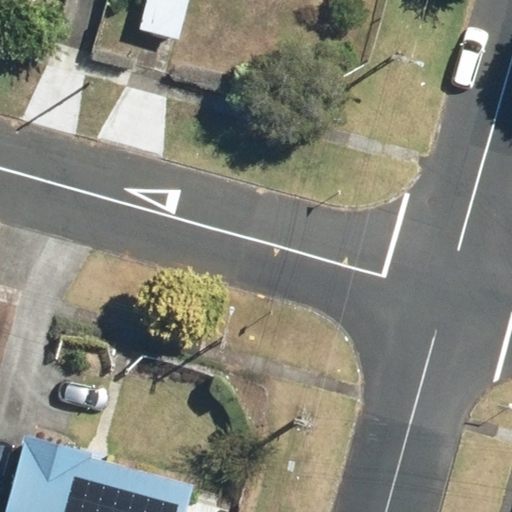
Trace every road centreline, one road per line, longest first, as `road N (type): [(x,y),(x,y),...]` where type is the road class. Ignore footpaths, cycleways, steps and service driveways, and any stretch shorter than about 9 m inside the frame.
road 1 (residential): [(0,168),(447,292)]
road 2 (residential): [(447,292),(511,60)]
road 3 (residential): [(387,511),(447,292)]
